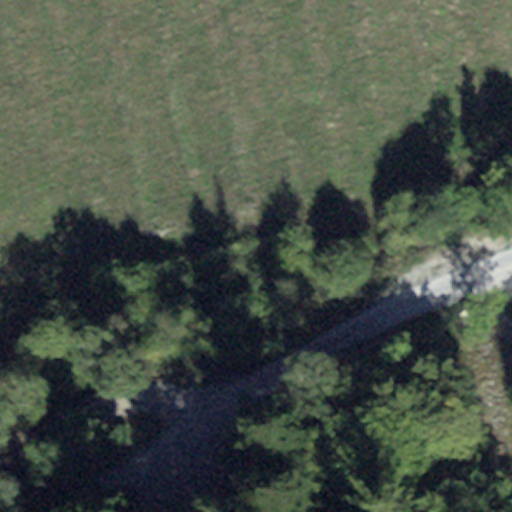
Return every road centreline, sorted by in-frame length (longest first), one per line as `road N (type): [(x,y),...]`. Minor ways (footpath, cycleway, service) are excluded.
road 1 (track): [(67,511),(311,353),(511,254)]
road 2 (track): [(0,339),(60,286),(166,246),(350,210),(417,175)]
road 3 (track): [(211,416),(155,396),(85,417),(0,458)]
